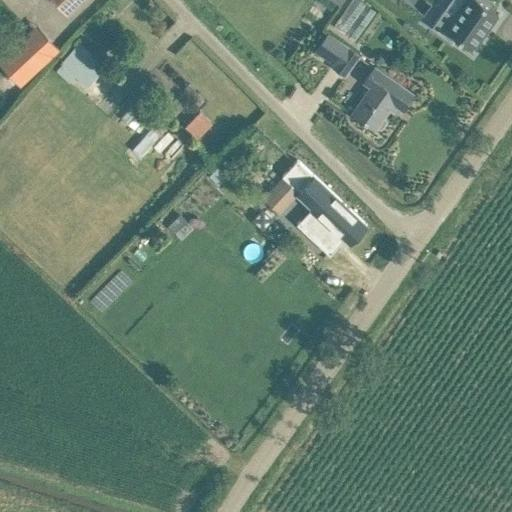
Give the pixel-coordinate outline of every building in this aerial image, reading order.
[(77,0),(59,0),(68,9),(77,0)] [(350,0),(334,23),(355,38),(376,9),(363,0),(350,0)] [(454,35),(473,48),(490,23),(486,20),(498,4),(492,0),(464,0),(454,15),(444,8),(431,26),(451,40),(454,35)] [(328,33),(317,49),(336,63),(334,66),(344,73),(358,55),(328,33)] [(23,38),(0,60),(0,62),(21,85),(45,61),(23,38)] [(93,52),(81,42),(63,62),(75,73),(93,52)] [(414,93),(375,65),(364,81),(370,85),(352,111),(364,120),(363,121),(366,123),(367,122),(375,128),(389,107),(388,106),(392,101),(403,108),(414,93)] [(143,115),(131,104),(121,116),(133,127),(143,115)] [(140,156),(161,132),(152,124),(131,148),(140,156)] [(297,159),(282,174),(283,175),(300,190),(298,192),(304,198),(313,207),(297,223),(329,254),(346,238),(349,241),(366,224),(297,159)] [(227,174),(218,165),(208,175),(218,184),(227,174)] [(283,175),(263,196),(279,211),(298,192),(300,190),(283,175)]
